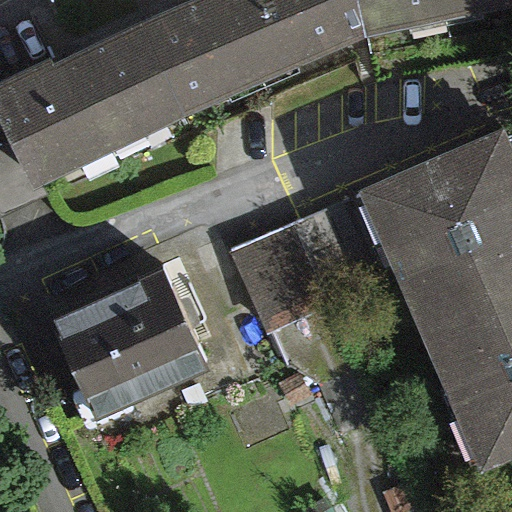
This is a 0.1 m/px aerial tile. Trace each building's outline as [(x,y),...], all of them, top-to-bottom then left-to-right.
[(51,32),(0,56),(0,93),(32,163),(185,92),(141,0),(133,0),(54,37),(51,32)] [(367,9),(365,0),(141,0),(185,92),(367,9)] [(365,0),(367,9),(421,0),(365,0)] [(511,171),(500,143),(373,198),(489,463),(511,453),(511,171)] [(294,214),(231,241),(268,324),(330,296),(294,214)] [(161,275),(59,322),(100,410),(202,363),(161,275)]
